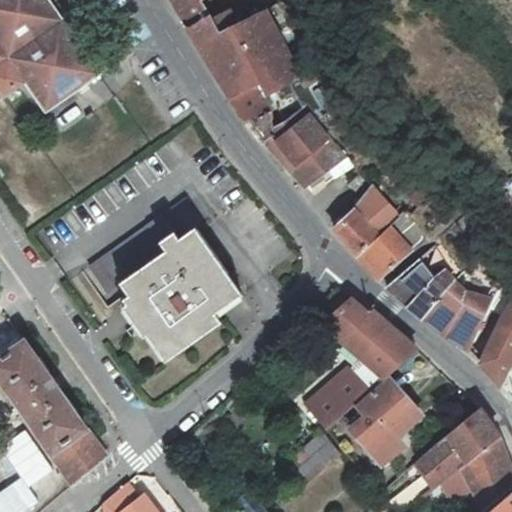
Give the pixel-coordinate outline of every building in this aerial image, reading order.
[(49,0),(0,0),(0,69),(7,65),(5,62),(14,56),(52,110),(101,75),(49,0)] [(170,0),(190,39),(229,99),(256,86),(263,99),(299,78),(258,0),(247,0),(232,13),(222,3),(208,15),(193,0),(170,0)] [(256,86),(229,99),(242,122),(264,147),(269,143),(276,138),(273,123),(270,112),(263,99),(256,86)] [(306,117),(273,123),(276,138),(269,143),(304,187),(327,168),(333,176),(349,164),(344,156),(321,130),(315,134),(306,117)] [(361,173),(347,184),(357,195),(369,182),(361,173)] [(399,217),(372,187),(361,208),(333,228),(357,256),(399,217)] [(188,204),(89,268),(107,296),(119,288),(126,299),(120,303),(126,312),(132,308),(166,361),(218,327),(209,313),(236,295),(198,236),(205,231),(188,204)] [(406,210),(399,217),(357,256),(380,281),(430,237),(406,210)] [(423,317),(457,282),(449,273),(451,270),(431,250),(388,288),(423,317)] [(499,324),(511,303),(511,294),(497,286),(490,295),(481,291),(467,292),(457,282),(423,317),(464,353),(483,316),(499,324)] [(369,316),(352,300),(323,323),(366,359),(383,380),(387,377),(418,351),(374,312),(369,316)] [(511,303),(499,324),(478,365),(500,386),(511,362),(511,303)] [(24,343),(0,359),(0,400),(63,492),(104,457),(24,343)] [(369,392),(347,368),(306,403),(328,427),(356,403),(369,392)] [(420,415),(387,377),(383,380),(369,392),(356,403),(366,416),(351,428),(380,463),(402,445),(395,436),(420,415)] [(465,466),(501,439),(482,407),(418,462),(438,487),(453,475),(465,466)] [(299,486),(338,453),(320,431),(298,450),(305,460),(289,473),(299,486)] [(511,485),(511,467),(501,439),(465,466),(483,510),(511,485)] [(433,511),(463,488),(453,475),(438,487),(418,505),(423,511),(433,511)] [(137,503),(124,487),(102,507),(102,511),(130,511),(144,501),(143,499),(137,503)] [(511,511),(511,491),(490,511),(511,511)] [(153,511),(144,501),(130,511),(153,511)]
